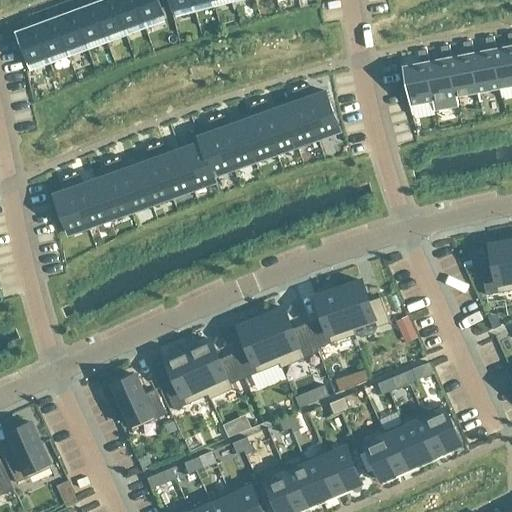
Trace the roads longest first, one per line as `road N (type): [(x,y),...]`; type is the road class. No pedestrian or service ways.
road 1 (residential): [(405,230),(245,287),(53,373)]
road 2 (residential): [(349,0),(405,230)]
road 3 (residential): [(0,148),(53,373)]
